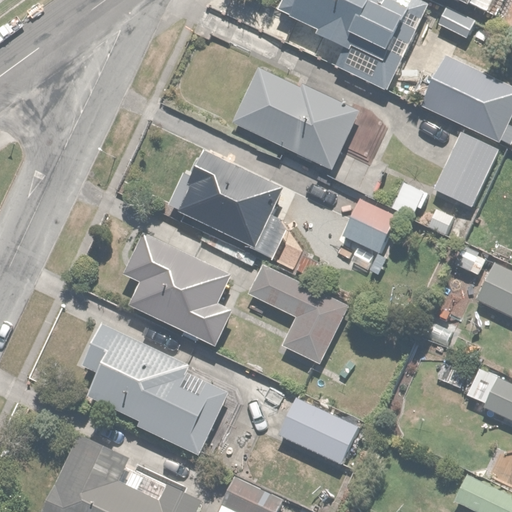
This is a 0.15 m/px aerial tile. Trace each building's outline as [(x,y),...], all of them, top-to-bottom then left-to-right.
[(439,3),(431,0),(284,0),(279,12),(320,33),(319,34),(348,49),(340,64),(415,103),(448,37),(427,26),(439,3)] [(498,0),(459,0),(491,16),(498,0)] [(482,21),(452,6),(448,4),(438,24),(472,42),(482,21)] [(508,144),(511,135),(511,84),(452,57),(445,54),(421,104),(508,144)] [(261,64),(260,67),(236,124),(335,165),(344,144),(373,157),(390,118),(261,64)] [(503,146),(463,130),(438,189),(478,206),(503,146)] [(282,186),(206,153),(198,171),(187,166),(170,206),(257,244),(282,186)] [(430,190),(406,180),(395,207),(419,217),(430,190)] [(402,214),(361,196),(344,236),(386,253),(402,214)] [(459,212),(440,204),(431,226),(465,240),(476,213),(461,207),(459,212)] [(147,228),(145,231),(129,272),(142,277),(131,304),(224,342),(252,271),(147,228)] [(354,304),(269,262),(253,297),(301,318),(288,348),(326,366),(354,304)] [(511,270),(496,263),(479,300),(511,315),(511,270)] [(143,423),(141,427),(216,460),(247,391),(195,368),(198,360),(104,318),(81,367),(103,377),(92,400),(143,423)] [(511,382),(481,368),(465,400),(511,422),(511,382)] [(360,427),(298,400),(282,438),(344,464),(360,427)] [(135,457),(80,432),(43,511),(200,511),(212,485),(180,471),(171,491),(128,471),(135,457)] [(511,511),(511,491),(468,470),(454,499),(480,511),(511,511)] [(288,511),(293,505),(236,476),(216,511),(288,511)]
